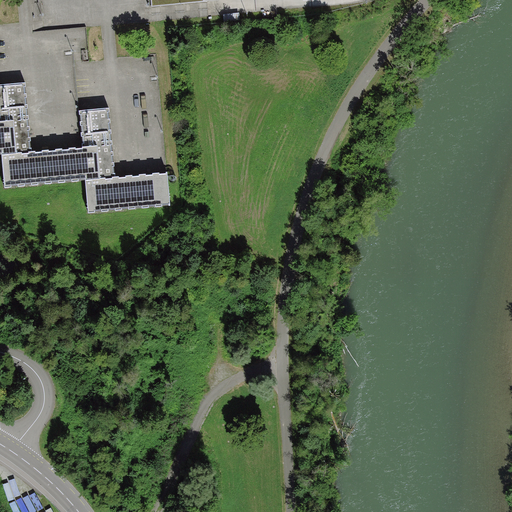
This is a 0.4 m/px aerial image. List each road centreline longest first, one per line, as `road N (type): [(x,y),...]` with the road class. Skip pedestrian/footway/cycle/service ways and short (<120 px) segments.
road 1 (unclassified): [(427,0),(380,52),(332,132),(301,206),(278,361),(288,511)]
road 2 (unclassified): [(0,350),(36,371),(46,393),(42,415),(14,452)]
